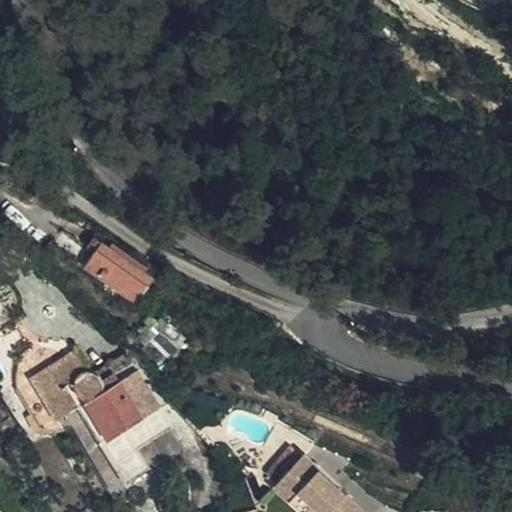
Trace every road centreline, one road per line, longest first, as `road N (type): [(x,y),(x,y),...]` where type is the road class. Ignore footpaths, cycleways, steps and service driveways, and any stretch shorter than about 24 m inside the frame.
road 1 (residential): [(329,317),(245,281),(176,234),(121,176),(91,134),(32,0)]
road 2 (unknown): [(176,234),(134,239),(28,184),(2,200),(0,221),(26,266),(104,319),(136,359)]
road 3 (residential): [(511,395),(343,359),(325,341),(329,317)]
road 4 (residential): [(329,317),(511,308)]
